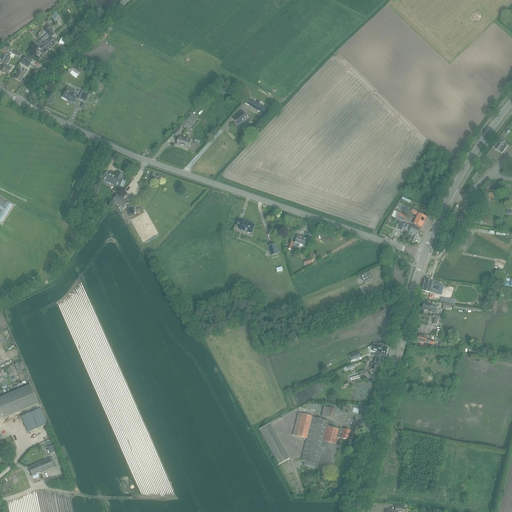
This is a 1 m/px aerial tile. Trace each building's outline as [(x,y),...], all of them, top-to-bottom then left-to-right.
[(44,31),(48,35),(52,37),(54,35),(52,32),(53,31),(49,27),(48,28),(44,31)] [(41,40),(38,44),(40,47),(39,47),(41,50),(40,51),(40,52),(42,54),(44,53),(45,54),(54,45),(52,42),(53,42),(52,41),(54,40),(52,38),(52,37),(48,35),(48,36),(48,38),(49,39),(44,43),(41,40)] [(22,61),(25,62),(30,65),(32,61),(25,57),(22,61)] [(7,76),(8,76),(11,70),(12,70),(13,67),(10,65),(8,68),(5,67),(2,73),(8,75),(7,76)] [(18,72),(17,74),(14,79),(20,82),(26,71),(24,70),(22,74),(18,72)] [(78,96),(73,93),(75,90),(67,87),(63,97),(67,100),(71,102),(74,103),(78,96)] [(80,95),(78,99),(82,101),(86,103),(89,95),(86,93),(82,92),(80,95)] [(248,99),(245,104),(250,106),(249,106),(258,111),(260,112),(264,115),(265,113),(264,113),(266,111),(267,109),(266,110),(260,106),(260,105),(251,100),(251,101),(248,99)] [(238,125),(239,126),(247,119),(242,112),(233,119),(238,125)] [(180,127),(177,130),(173,134),(177,137),(183,130),(180,127)] [(179,137),(178,140),(176,145),(188,149),(190,141),(179,137)] [(499,139),(493,147),(495,148),(495,149),(498,151),(502,154),(508,146),(501,141),(499,139)] [(105,172),(102,180),(106,181),(106,182),(107,183),(108,184),(109,184),(110,184),(111,184),(112,184),(119,187),(123,180),(122,179),(124,176),(117,173),(115,176),(105,172)] [(123,208),(127,203),(125,202),(126,201),(117,194),(113,200),(123,208)] [(0,222),(2,223),(12,206),(7,202),(1,199),(0,198),(0,222)] [(417,216),(413,224),(422,228),(426,218),(420,215),(420,214),(419,215),(418,214),(418,213),(412,210),(411,213),(417,216)] [(396,219),(405,222),(407,217),(398,213),(396,219)] [(238,219),(237,224),(236,226),(240,227),(239,230),(251,234),(254,226),(246,223),(247,222),(238,219)] [(409,233),(417,237),(419,231),(402,223),(398,230),(402,232),(404,228),(410,231),(409,233)] [(297,236),(295,240),(294,243),(290,241),(287,249),(291,250),(292,247),(294,248),(295,246),(304,249),(307,240),(297,236)] [(268,246),(270,251),(271,256),(278,254),(275,244),(268,246)] [(373,269),(364,274),(367,281),(377,277),(373,269)] [(425,280),(422,291),(431,293),(432,289),(438,291),(440,284),(425,280)] [(431,305),(428,304),(423,303),(422,309),(429,311),(429,312),(434,314),(434,313),(435,314),(438,304),(432,302),(431,305)] [(433,324),(437,325),(438,318),(440,319),(441,316),(433,314),(432,317),(434,318),(433,324)] [(417,342),(422,343),(427,344),(434,345),(435,342),(430,341),(426,340),(426,337),(418,336),(417,342)] [(373,345),(371,351),(377,352),(379,352),(379,353),(385,354),(387,349),(384,348),(385,345),(379,344),(378,346),(373,345)] [(358,352),(348,356),(351,361),(360,357),(359,354),(359,353),(358,352)] [(371,363),(370,368),(371,368),(371,370),(372,370),(377,371),(378,367),(381,368),(384,357),(379,356),(376,355),(374,364),(371,363)] [(423,369),(429,371),(436,372),(440,374),(444,361),(438,360),(426,356),(423,369)] [(436,372),(429,371),(428,377),(421,375),(419,382),(426,384),(427,380),(432,381),(432,378),(434,379),(436,372)] [(365,372),(361,373),(359,374),(360,376),(350,379),(351,381),(360,378),(361,378),(367,377),(365,372)] [(0,420),(38,404),(30,385),(0,398),(0,420)] [(324,407),(321,416),(332,419),(335,409),(324,407)] [(21,417),(28,433),(46,425),(39,409),(21,417)] [(298,413),(293,436),(307,439),(301,460),(305,461),(304,466),(329,473),(333,456),(338,438),(348,440),(350,431),(344,430),(343,431),(333,428),(334,425),(328,423),(327,426),(311,422),(312,417),(298,413)] [(0,427),(0,433),(2,438),(17,431),(13,422),(0,427)] [(259,430),(279,465),(289,459),(270,424),(259,430)] [(50,455),(57,451),(55,445),(47,448),(50,455)] [(38,474),(54,468),(50,459),(29,468),(32,477),(33,477),(33,479),(39,477),(38,474)]
